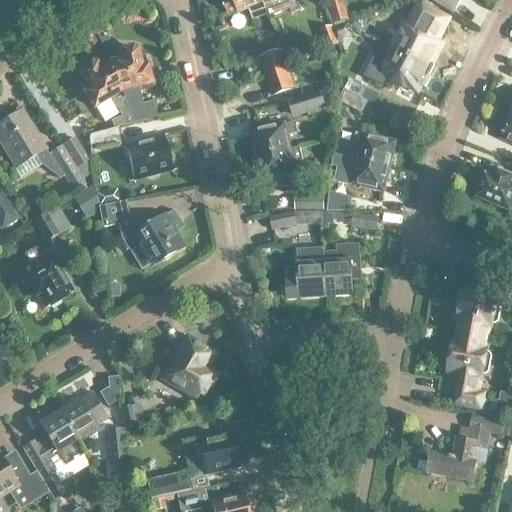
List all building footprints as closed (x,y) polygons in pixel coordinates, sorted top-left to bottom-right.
[(269,15),(263,0),(225,0),(222,1),(224,7),(224,9),(226,10),(228,15),(237,12),(248,8),(253,21),(269,15)] [(295,5),(293,0),(263,0),(269,15),(270,14),(274,16),(280,13),(282,10),(295,5)] [(335,26),(350,22),(343,0),(336,0),(328,3),(335,26)] [(461,0),(431,0),(454,13),(461,0)] [(402,26),(409,14),(396,7),(389,20),(402,26)] [(416,31),(405,25),(392,51),(428,70),(441,44),(431,39),(430,35),(419,30),(416,31)] [(326,51),(340,46),(333,28),(320,33),(326,51)] [(120,61),(109,63),(136,123),(156,117),(152,103),(141,106),(136,88),(151,84),(144,56),(138,58),(136,50),(134,51),(132,48),(121,51),(120,54),(119,55),(120,61)] [(287,72),(280,51),(261,58),(268,78),(287,72)] [(406,87),(416,92),(428,70),(392,51),(380,74),(391,79),(392,82),(403,88),(406,87)] [(81,73),(80,74),(90,89),(84,93),(94,108),(109,98),(116,108),(118,108),(122,117),(112,122),(115,129),(125,126),(136,123),(109,63),(98,70),(95,65),(94,66),(91,64),(81,70),(81,73)] [(379,72),(366,65),(359,78),(372,84),(379,72)] [(293,90),(287,72),(268,78),(274,96),(293,90)] [(362,113),(367,103),(360,99),(366,88),(350,80),(338,101),(362,113)] [(320,93),(289,102),(294,116),(308,112),(309,115),(325,111),(320,93)] [(21,111),(0,124),(0,141),(16,168),(35,156),(41,165),(60,178),(63,176),(50,154),(48,155),(21,111)] [(291,151),(291,150),(287,136),(297,134),(295,123),(285,126),(285,125),(251,133),(253,145),(252,148),(253,154),(256,156),(257,159),(291,151)] [(88,136),(90,158),(122,149),(117,129),(88,136)] [(389,169),(395,143),(356,134),(351,159),(357,161),(357,162),(389,169)] [(75,139),(61,147),(75,170),(82,181),(88,177),(85,164),(89,161),(75,139)] [(137,145),(137,147),(125,150),(132,178),(171,168),(164,140),(152,143),(152,141),(137,145)] [(84,185),(75,170),(61,147),(50,154),(63,176),(73,192),(84,185)] [(257,159),(257,161),(255,164),(257,170),(260,172),(262,184),(280,180),(282,188),(298,185),(296,175),(306,173),(301,148),(291,150),(291,151),(257,159)] [(357,162),(355,173),(353,173),(350,184),(380,191),(381,184),(385,185),(389,169),(357,162)] [(511,175),(511,178),(499,172),(498,174),(489,170),(483,182),(478,183),(475,190),(478,194),(477,197),(510,212),(508,216),(511,217),(511,175)] [(92,188),(72,200),(85,221),(98,213),(92,188)] [(116,190),(97,194),(99,206),(118,202),(116,190)] [(0,192),(0,227),(1,229),(16,220),(0,192)] [(329,193),(325,212),(350,212),(349,197),(329,193)] [(324,211),(324,199),(296,199),(295,211),(324,211)] [(24,201),(15,213),(28,223),(37,211),(24,201)] [(139,243),(153,266),(183,247),(175,232),(183,227),(173,211),(158,220),(157,218),(134,232),(130,226),(125,202),(98,208),(102,228),(118,225),(121,240),(127,251),(139,243)] [(270,218),(273,231),(296,226),(294,213),(270,218)] [(352,228),(376,231),(378,218),(354,215),(352,228)] [(43,243),(58,234),(47,216),(32,225),(43,243)] [(338,253),(324,254),(325,264),(324,264),(326,299),(351,298),(351,297),(353,297),(352,281),(361,280),(359,246),(337,248),(338,253)] [(324,264),(325,264),(324,254),(324,249),(297,251),(298,266),(299,283),(287,284),(288,300),(300,299),(300,301),(326,299),(324,264)] [(38,274),(27,281),(36,296),(37,295),(46,308),(49,306),(52,308),(60,304),(60,300),(71,293),(65,284),(70,282),(63,271),(59,273),(54,264),(54,265),(49,257),(49,258),(47,255),(32,264),(33,267),(38,274)] [(458,322),(460,323),(458,333),(488,339),(490,329),(492,329),(493,325),(495,325),(499,323),(502,306),(499,303),(497,302),(498,298),(463,292),(458,322)] [(488,349),(486,349),(488,339),(458,333),(456,343),(454,342),(448,373),(460,375),(454,405),(482,410),(485,395),(478,393),(480,379),(482,380),(483,376),(485,376),(489,374),(492,357),(490,354),(487,353),(488,349)] [(206,391),(215,375),(204,368),(209,359),(205,357),(208,352),(190,341),(187,346),(183,344),(163,379),(189,394),(195,384),(206,391)] [(78,440),(108,422),(91,394),(61,412),(78,440)] [(136,427),(131,407),(121,409),(125,429),(136,427)] [(34,442),(23,449),(54,500),(65,493),(52,473),(65,465),(84,454),(80,447),(81,447),(77,440),(78,440),(61,412),(39,425),(51,444),(45,447),(38,449),(34,442)] [(431,455),(428,474),(459,480),(460,476),(474,479),(477,464),(475,463),(477,449),(487,451),(490,434),(503,436),(506,423),(472,417),(470,430),(468,442),(457,440),(453,459),(431,455)] [(111,460),(126,459),(123,427),(108,429),(111,460)] [(206,476),(222,472),(221,468),(237,465),(230,435),(198,442),(197,438),(180,442),(187,472),(204,468),(206,476)] [(19,511),(20,511),(50,494),(37,474),(17,486),(0,459),(0,497),(8,493),(19,511)] [(204,468),(187,472),(146,481),(150,501),(178,494),(203,489),(208,488),(206,476),(204,468)] [(178,494),(182,509),(198,505),(200,511),(247,511),(244,498),(228,501),(227,498),(206,502),(203,489),(178,494)]
